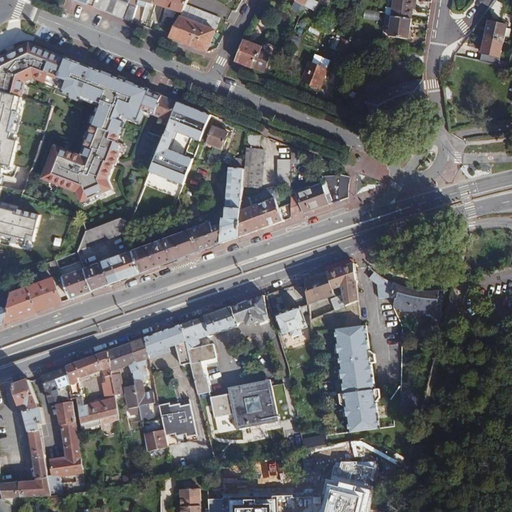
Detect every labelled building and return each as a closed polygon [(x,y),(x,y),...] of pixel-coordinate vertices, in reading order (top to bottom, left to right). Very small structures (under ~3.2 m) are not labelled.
[(74,0),(77,1),(133,23),(137,6),(138,0),(74,0)] [(154,0),(138,0),(137,6),(151,10),(153,5),(154,0)] [(154,0),(153,5),(182,13),(186,5),(188,0),(154,0)] [(312,0),(292,0),(314,11),(318,3),(312,0)] [(392,16),(411,20),(414,0),(394,0),(393,9),(392,16)] [(190,46),(207,53),(210,44),(214,33),(220,18),(186,5),(182,13),(170,38),(190,46)] [(364,20),(379,20),(380,11),(364,10),(364,20)] [(408,40),(411,20),(392,16),(389,37),(408,40)] [(488,21),(484,39),(503,43),(507,25),(488,21)] [(350,41),(342,39),(337,51),(345,54),(350,41)] [(484,39),(479,62),(498,66),(503,43),(484,39)] [(244,40),(235,62),(241,64),(264,73),(270,57),(260,52),(262,48),(244,40)] [(156,116),(163,98),(160,96),(117,80),(28,45),(12,52),(0,57),(0,93),(21,99),(26,85),(33,80),(40,82),(41,81),(66,88),(65,91),(96,100),(81,155),(52,148),(43,181),(79,191),(81,202),(112,191),(109,182),(117,162),(118,162),(124,146),(118,144),(128,118),(141,123),(145,113),(152,115),(156,116)] [(309,63),(302,81),(320,88),(327,70),(309,63)] [(366,103),(380,121),(397,110),(401,108),(407,106),(424,103),(422,81),(412,83),(399,86),(386,91),(380,94),(366,103)] [(448,100),(448,106),(459,104),(457,91),(449,92),(448,98),(448,100)] [(21,99),(0,93),(0,235),(59,254),(74,215),(22,196),(37,155),(51,108),(21,99)] [(172,101),(163,98),(156,116),(170,122),(178,104),(172,101)] [(170,122),(145,183),(179,197),(196,154),(174,145),(179,133),(201,140),(211,116),(191,109),(178,104),(170,122)] [(207,144),(212,146),(222,150),(228,134),(213,128),(207,144)] [(249,135),(248,143),(261,144),(261,135),(249,135)] [(212,146),(207,156),(218,160),(222,150),(212,146)] [(299,151),(290,147),(290,164),(299,164),(299,151)] [(264,151),(245,149),(244,169),(243,187),(262,189),(264,151)] [(230,169),(228,197),(226,220),(222,219),(222,226),(221,244),(239,238),(241,212),(242,197),(243,187),(244,169),(230,169)] [(340,189),(341,176),(322,177),(324,184),(297,193),(297,196),(291,198),(291,218),(318,208),(337,201),(340,200),(340,189)] [(350,177),(341,176),(340,189),(340,200),(348,198),(348,188),(350,177)] [(241,212),(239,238),(262,229),(283,221),(276,199),(241,212)] [(211,223),(190,231),(198,253),(204,251),(218,246),(221,244),(222,226),(214,229),(211,223)] [(190,231),(132,252),(140,274),(156,268),(185,257),(198,253),(190,231)] [(85,270),(93,291),(104,287),(119,282),(132,277),(137,275),(140,274),(132,252),(85,270)] [(56,260),(49,263),(53,272),(59,270),(56,260)] [(358,302),(353,264),(305,281),(308,305),(334,296),(332,290),(344,286),(345,294),(330,300),(335,311),(358,302)] [(62,278),(70,299),(82,295),(93,291),(85,270),(62,278)] [(390,297),(394,284),(384,279),(374,272),(368,278),(375,285),(379,299),(390,297)] [(26,289),(35,313),(62,303),(53,279),(26,289)] [(442,310),(444,292),(439,291),(432,293),(421,293),(405,289),(394,284),(390,297),(395,299),(394,308),(433,316),(431,322),(438,323),(442,310)] [(5,322),(6,323),(23,317),(35,313),(26,289),(12,294),(5,322)] [(191,364),(198,395),(210,392),(206,377),(205,377),(201,363),(216,359),(213,345),(201,347),(199,340),(238,326),(237,324),(244,321),(246,327),(259,322),(260,324),(264,322),(263,315),(267,314),(263,296),(247,302),(205,317),(181,326),(191,364)] [(301,307),(276,317),(283,337),(291,334),(293,338),(299,336),(298,332),(309,327),(301,307)] [(360,325),(335,329),(343,393),(339,393),(341,402),(345,406),(348,432),(380,427),(376,401),(375,389),(372,362),(376,362),(376,359),(371,360),(370,350),(367,325),(360,325)] [(181,366),(191,364),(181,326),(167,330),(145,338),(149,356),(176,347),(181,366)] [(150,359),(149,356),(145,338),(142,340),(130,344),(140,370),(133,373),(135,386),(139,406),(142,423),(154,421),(153,416),(148,417),(146,405),(155,403),(152,392),(145,393),(142,370),(147,369),(146,360),(150,359)] [(108,352),(115,396),(124,393),(119,369),(129,365),(131,373),(133,373),(140,370),(130,344),(121,347),(108,352)] [(77,399),(82,431),(119,421),(115,399),(85,407),(83,397),(82,397),(79,380),(104,371),(106,383),(102,384),(104,398),(115,396),(108,352),(67,367),(72,397),(72,400),(77,399)] [(58,400),(72,397),(67,367),(41,377),(46,391),(45,391),(50,404),(58,400)] [(33,456),(44,455),(40,426),(45,425),(42,408),(40,408),(29,381),(12,386),(19,406),(24,404),(29,406),(31,410),(25,412),(29,433),(33,456)] [(283,384),(210,398),(214,418),(234,414),(237,430),(290,420),(283,384)] [(135,408),(139,406),(135,386),(126,388),(132,412),(135,411),(135,408)] [(415,414),(419,401),(400,397),(400,411),(415,414)] [(73,403),(57,405),(60,426),(62,426),(67,459),(50,461),(52,476),(48,477),(50,496),(60,495),(72,494),(86,492),(84,482),(77,432),(73,403)] [(164,430),(165,436),(175,434),(175,437),(185,435),(186,437),(196,435),(191,405),(181,407),(180,404),(170,406),(170,404),(159,406),(164,430)] [(147,451),(167,447),(165,436),(164,430),(144,433),(147,451)] [(296,430),(286,431),(288,446),(298,445),(296,430)] [(303,450),(327,446),(326,441),(325,433),(301,438),(303,450)] [(42,497),(50,496),(48,477),(44,455),(33,456),(36,480),(35,482),(1,483),(3,499),(17,498),(42,497)] [(404,495),(407,482),(392,478),(389,491),(404,495)] [(275,485),(209,487),(210,511),(233,511),(233,509),(286,507),(285,480),(274,480),(275,485)] [(200,511),(199,490),(179,490),(180,511),(200,511)]
